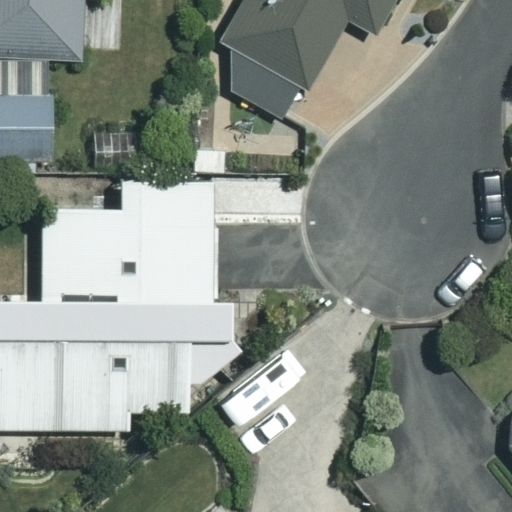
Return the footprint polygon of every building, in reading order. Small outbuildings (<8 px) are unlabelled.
[(0,0),(0,155),(48,157),(50,53),(80,53),(81,0),(0,0)] [(238,0),(225,28),(222,85),(285,115),(334,11),(375,30),(389,0),(238,0)] [(182,329),(209,329),(207,175),(113,176),(114,200),(35,201),(36,295),(0,295),(0,423),(123,422),(123,405),(183,404),(182,329)] [(511,511),(511,409),(491,427),(511,453),(511,511)] [(401,511),(417,501),(388,460),(359,481),(380,511),(401,511)]
